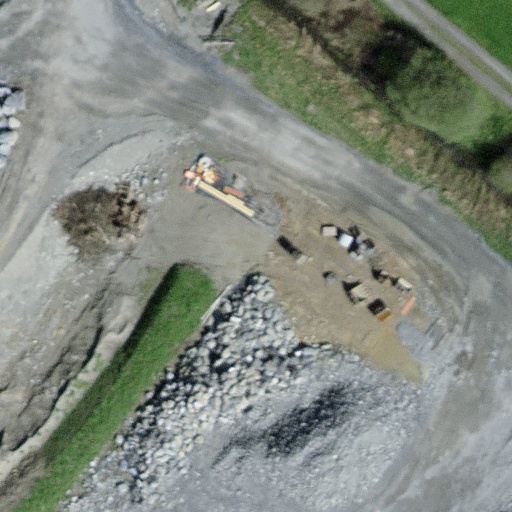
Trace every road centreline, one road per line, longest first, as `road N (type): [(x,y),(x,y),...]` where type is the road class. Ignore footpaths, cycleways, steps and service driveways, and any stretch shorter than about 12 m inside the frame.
road 1 (track): [(511,298),(387,197),(187,89),(153,55),(153,0)]
road 2 (track): [(511,94),(400,0)]
